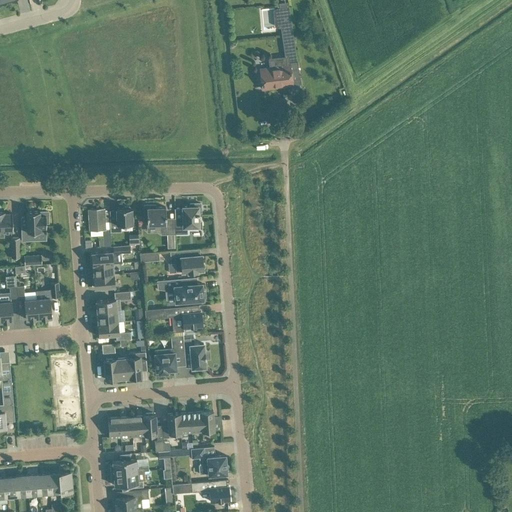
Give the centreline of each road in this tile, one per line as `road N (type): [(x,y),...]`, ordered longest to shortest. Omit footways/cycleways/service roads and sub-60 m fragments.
road 1 (residential): [(71,191),(203,187),(215,195),(235,387)]
road 2 (residential): [(88,398),(235,387)]
road 3 (residential): [(81,331),(71,191)]
road 4 (unclassified): [(284,138),(290,275)]
road 5 (residential): [(235,387),(246,511)]
